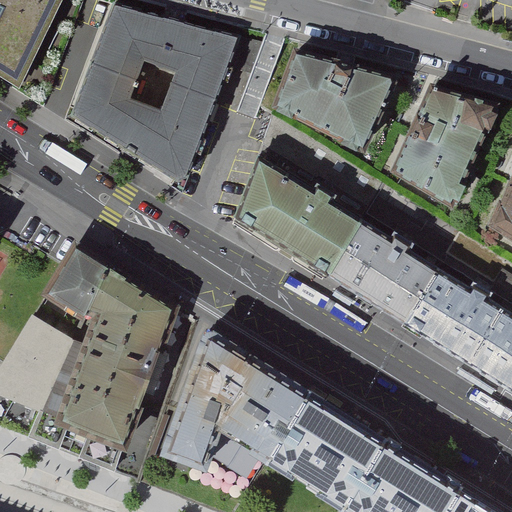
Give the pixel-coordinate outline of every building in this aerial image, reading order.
[(58,0),(0,0),(0,71),(18,82),(58,0)] [(173,21),(113,5),(71,116),(176,182),(186,179),(238,38),(173,21)] [(393,79),(298,51),(277,106),(365,152),(393,79)] [(498,112),(433,88),(391,170),(453,205),(498,112)] [(364,225),(261,161),(235,222),(282,251),(330,281),(364,225)] [(511,174),(489,222),(511,237),(511,174)] [(364,225),(330,281),(409,328),(443,273),(364,225)] [(85,330),(114,268),(73,244),(37,297),(85,330)] [(80,344),(50,429),(121,457),(125,459),(142,413),(138,412),(145,396),(154,400),(185,311),(114,268),(85,330),(80,344)] [(443,273),(409,328),(474,372),(508,315),(443,273)] [(511,317),(508,315),(474,372),(511,395),(511,317)] [(50,429),(80,344),(33,318),(0,369),(0,401),(38,416),(28,437),(115,473),(121,457),(50,429)] [(209,477),(224,433),(249,354),(217,334),(211,334),(207,336),(202,342),(160,460),(209,477)] [(315,396),(249,354),(224,433),(254,452),(251,459),(270,470),(315,396)] [(337,511),(350,511),(393,443),(315,396),(270,470),(296,486),(297,483),(322,499),(320,502),(337,511)] [(459,511),(472,492),(393,443),(350,511),(459,511)] [(505,511),(472,492),(459,511),(505,511)]
